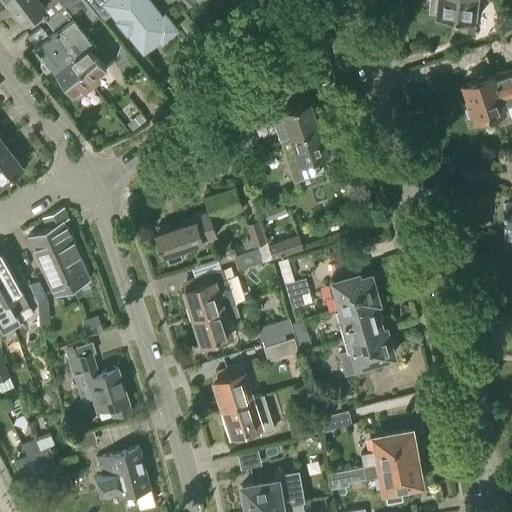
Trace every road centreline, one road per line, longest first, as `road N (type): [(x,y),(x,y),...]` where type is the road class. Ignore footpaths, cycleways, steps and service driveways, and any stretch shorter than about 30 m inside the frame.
road 1 (residential): [(337,0),(470,418),(486,511)]
road 2 (residential): [(192,511),(94,206)]
road 3 (residential): [(94,206),(313,0)]
road 4 (residential): [(80,176),(0,66)]
